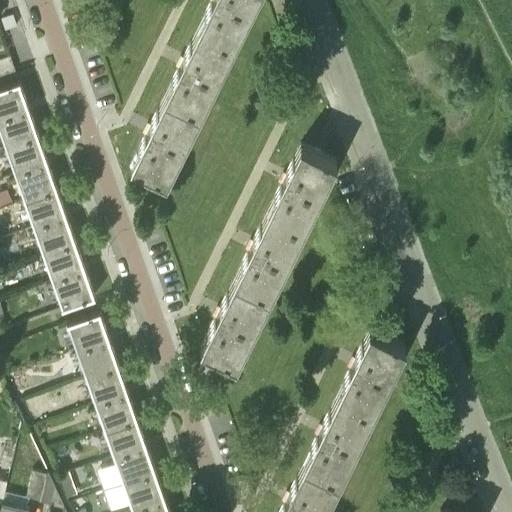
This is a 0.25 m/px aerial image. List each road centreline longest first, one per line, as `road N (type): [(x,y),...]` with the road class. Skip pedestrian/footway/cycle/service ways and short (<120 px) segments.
road 1 (residential): [(510,511),(312,0)]
road 2 (residential): [(221,511),(43,0)]
